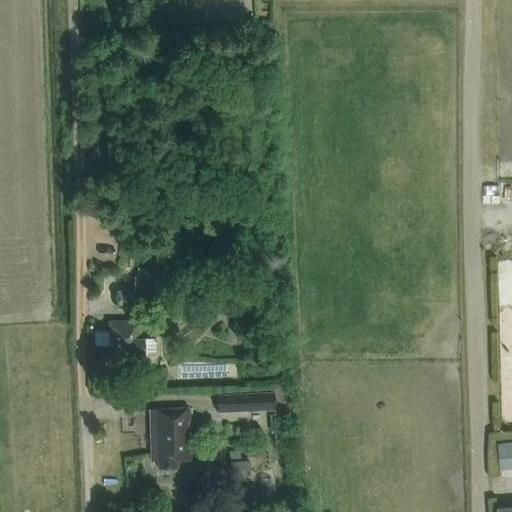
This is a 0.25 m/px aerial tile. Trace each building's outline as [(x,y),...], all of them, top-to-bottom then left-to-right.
[(140,339),(140,322),(146,322),(146,309),(147,309),(146,292),(163,291),(163,277),(159,277),(158,268),(138,268),(138,277),(134,277),(135,292),(120,292),(121,309),(130,309),(130,322),(109,322),(110,362),(141,361),(140,356),(157,356),(157,339),(140,339)] [(215,412),(275,409),(274,391),(215,394),(215,412)] [(189,408),(150,409),(152,462),(159,461),(159,469),(178,468),(178,461),(192,460),(189,408)] [(229,471),(249,469),(249,460),(228,461),(229,471)] [(236,506),(235,491),(216,493),(217,508),(236,506)]
